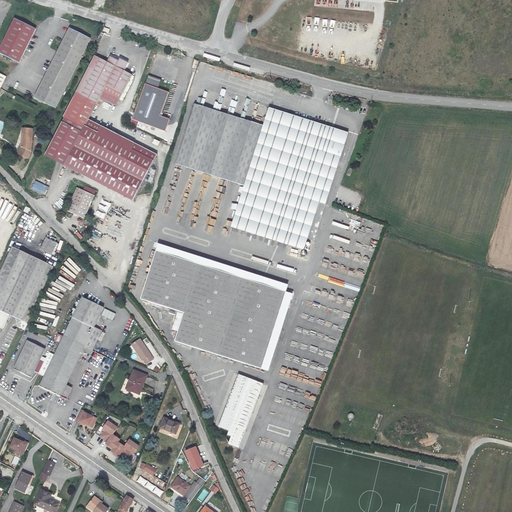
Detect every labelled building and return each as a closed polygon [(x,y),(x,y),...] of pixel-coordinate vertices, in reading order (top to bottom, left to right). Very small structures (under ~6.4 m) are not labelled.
[(35,29),(15,18),(0,47),(0,53),(19,63),(35,29)] [(55,111),(91,41),(70,30),(34,101),(55,111)] [(93,56),(75,92),(62,116),(64,117),(44,155),(64,165),(88,119),(97,103),(100,104),(103,102),(105,100),(116,106),(119,100),(123,101),(133,82),(135,76),(131,73),(125,71),(128,65),(124,63),(109,55),(105,61),(93,56)] [(163,80),(150,75),(134,120),(157,128),(162,116),(170,92),(159,88),(163,80)] [(263,130),(198,109),(178,169),(245,190),(263,130)] [(269,111),(263,130),(245,190),(232,230),(304,252),(318,206),(325,208),(347,136),(269,111)] [(171,119),(162,116),(157,128),(167,131),(171,119)] [(64,165),(132,200),(156,154),(88,119),(64,165)] [(32,147),(32,132),(22,132),(22,145),(19,150),(28,154),(32,147)] [(45,195),(49,187),(35,181),(31,189),(45,195)] [(95,196),(78,188),(68,212),(85,220),(95,196)] [(50,236),(44,247),(56,253),(61,241),(50,236)] [(51,263),(14,246),(0,276),(0,326),(5,329),(12,315),(24,321),(51,263)] [(157,251),(155,258),(210,277),(213,269),(157,251)] [(186,352),(210,277),(155,258),(139,304),(182,318),(171,348),(186,352)] [(213,269),(210,277),(216,279),(219,271),(213,269)] [(219,271),(216,279),(281,302),(284,294),(219,271)] [(216,279),(210,277),(186,353),(192,355),(216,279)] [(216,279),(192,355),(257,377),(281,302),(216,279)] [(103,311),(81,300),(55,354),(45,349),(45,348),(29,341),(14,371),(30,379),(38,363),(49,368),(39,387),(77,406),(83,395),(77,392),(95,353),(103,357),(112,338),(95,330),(103,311)] [(288,305),(281,302),(257,377),(264,379),(288,305)] [(155,362),(141,342),(135,346),(132,348),(144,364),(146,362),(149,366),(155,362)] [(103,363),(110,367),(113,361),(107,357),(103,363)] [(147,376),(135,371),(127,390),(133,392),(134,389),(141,392),(147,376)] [(228,444),(240,449),(263,383),(237,374),(219,427),(228,431),(227,435),(230,437),(228,444)] [(86,413),(81,411),(77,420),(78,420),(81,422),(81,423),(89,427),(91,423),(94,425),(96,420),(85,414),(86,413)] [(181,424),(165,418),(162,427),(168,429),(167,430),(177,434),(181,424)] [(119,431),(110,424),(105,431),(107,433),(102,440),(109,445),(108,447),(115,451),(113,454),(120,459),(121,457),(128,462),(133,455),(135,456),(140,449),(131,443),(126,450),(119,445),(121,443),(114,438),(119,431)] [(24,443),(14,437),(9,448),(14,451),(13,453),(22,457),(29,443),(25,441),(24,443)] [(196,446),(184,451),(193,471),(204,466),(196,446)] [(49,460),(39,480),(47,483),(55,463),(49,460)] [(35,478),(23,472),(15,489),(27,494),(35,478)] [(171,478),(169,481),(172,482),(175,479),(178,474),(175,472),(171,478)] [(136,483),(161,497),(164,491),(139,477),(136,483)] [(191,487),(179,478),(172,487),(184,496),(191,487)] [(200,478),(196,482),(201,486),(205,482),(200,478)] [(215,494),(219,490),(213,485),(210,490),(215,494)] [(183,500),(189,505),(200,491),(193,486),(183,500)] [(53,494),(42,490),(35,505),(51,511),(56,511),(60,504),(50,499),(53,494)] [(133,500),(127,495),(124,501),(119,511),(126,511),(127,511),(133,500)] [(100,500),(94,497),(88,505),(96,510),(95,511),(106,511),(109,509),(99,501),(100,500)] [(23,511),(25,508),(15,502),(9,511),(23,511)]
